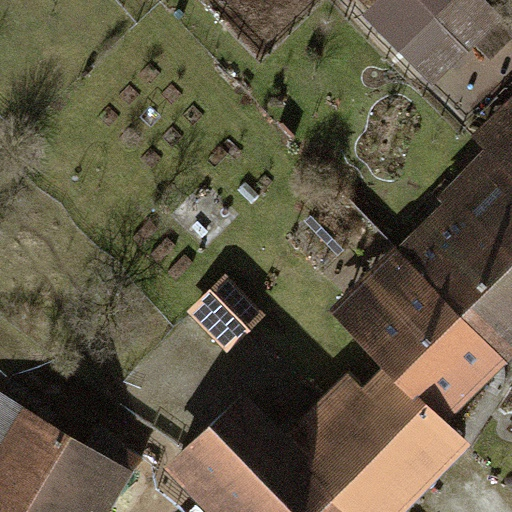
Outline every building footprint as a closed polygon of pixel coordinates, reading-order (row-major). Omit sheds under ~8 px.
[(511,52),(459,0),(454,0),(404,51),(473,119),(511,79),(511,52)] [(511,124),(436,202),(511,275),(511,124)] [(511,275),(436,202),(384,257),(479,349),(511,313),(511,275)] [(384,257),(328,314),(423,406),(479,349),(384,257)] [(193,307),(233,348),(272,310),(233,269),(193,307)] [(288,475),(323,511),(381,511),(428,467),(341,378),(281,437),(303,460),(288,475)] [(0,468),(0,511),(99,511),(123,473),(31,417),(0,468)] [(177,511),(323,511),(288,475),(233,419),(158,493),(177,511)]
